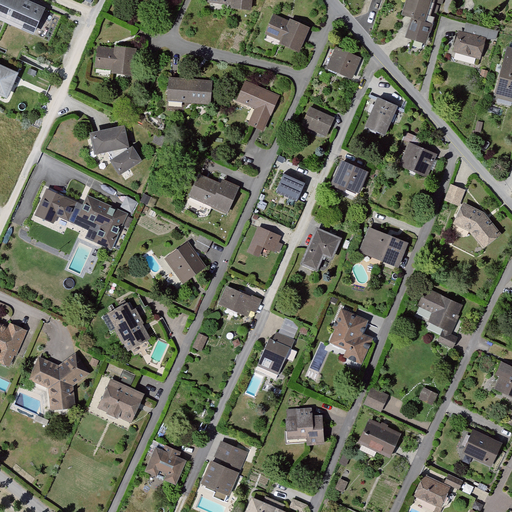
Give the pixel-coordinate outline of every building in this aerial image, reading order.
[(46,9),(22,0),(0,0),(0,21),(35,36),(46,9)] [(211,0),(211,2),(234,4),(233,11),(255,13),(255,0),(211,0)] [(435,0),(408,0),(403,14),(418,19),(411,39),(429,46),(436,26),(428,23),(435,0)] [(276,16),(267,34),(281,40),(279,44),(302,54),(314,27),(293,18),(291,22),(276,16)] [(488,40),(460,32),(454,53),(482,61),(488,40)] [(116,52),(101,50),(99,68),(114,70),(114,76),(137,79),(140,50),(116,47),(116,52)] [(337,48),(328,68),(354,80),(363,60),(337,48)] [(511,48),(509,48),(497,97),(511,100),(511,48)] [(20,75),(0,65),(0,95),(9,100),(20,75)] [(171,79),(169,102),(213,106),(215,83),(171,79)] [(249,124),(264,131),(279,97),(246,82),(237,102),(256,110),(249,124)] [(366,126),(387,135),(400,107),(379,98),(375,106),(370,103),(366,112),(371,115),(366,126)] [(312,108),(303,127),(327,137),(336,118),(312,108)] [(127,126),(93,134),(98,157),(108,154),(123,177),(142,164),(132,148),(127,126)] [(410,143),(400,165),(428,178),(438,155),(410,143)] [(360,196),(370,172),(344,161),(334,185),(360,196)] [(283,173),(276,188),(299,197),(305,183),(283,173)] [(200,174),(190,196),(230,214),(242,188),(223,179),(221,184),(200,174)] [(450,184),(445,201),(460,206),(465,189),(450,184)] [(54,224),(57,217),(89,230),(85,239),(112,250),(128,214),(88,197),(84,206),(47,190),(35,216),(54,224)] [(483,250),(503,235),(487,214),(463,201),(453,224),(470,232),(483,250)] [(412,243),(371,226),(360,252),(401,269),(412,243)] [(259,227),(248,253),(259,258),(264,247),(279,254),(285,239),(259,227)] [(334,260),(343,240),(319,230),(304,265),(318,272),(325,256),(334,260)] [(209,267),(190,241),(167,258),(186,284),(209,267)] [(228,285),(219,305),(252,319),(260,299),(228,285)] [(453,351),(459,339),(452,335),(466,305),(428,287),(418,307),(434,315),(430,324),(443,331),(437,344),(453,351)] [(151,339),(130,302),(108,315),(129,352),(151,339)] [(371,321),(342,309),(328,340),(349,349),(345,358),(364,366),(375,340),(364,336),(371,321)] [(0,363),(12,369),(30,330),(10,321),(8,327),(0,323),(0,363)] [(275,332),(259,366),(280,375),(295,341),(275,332)] [(193,347),(202,351),(208,337),(200,333),(193,347)] [(77,354),(60,366),(39,357),(30,381),(51,390),(53,410),(76,408),(74,386),(91,374),(77,354)] [(511,363),(504,359),(496,375),(503,378),(497,390),(511,397),(511,363)] [(147,393),(113,378),(100,408),(134,423),(147,393)] [(373,387),(365,405),(383,413),(391,395),(373,387)] [(424,387),(418,400),(433,407),(439,394),(424,387)] [(307,408),(286,409),(288,437),(308,436),(309,443),(325,442),(323,415),(308,416),(307,408)] [(392,459),(404,433),(371,418),(359,444),(392,459)] [(505,445),(474,431),(464,454),(495,468),(505,445)] [(230,495),(248,452),(221,441),(203,483),(230,495)] [(146,471),(177,484),(187,461),(156,448),(146,471)] [(425,476),(415,498),(435,507),(432,511),(442,511),(453,489),(425,476)] [(459,489),(462,481),(449,476),(445,484),(459,489)] [(286,511),(255,499),(249,511),(286,511)] [(290,508),(302,511),(304,511),(307,503),(292,500),(290,508)]
